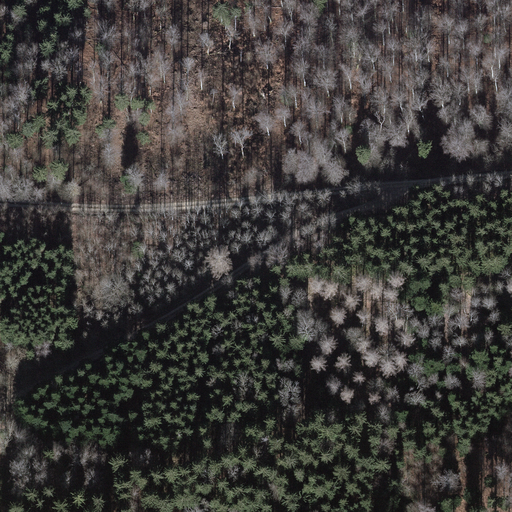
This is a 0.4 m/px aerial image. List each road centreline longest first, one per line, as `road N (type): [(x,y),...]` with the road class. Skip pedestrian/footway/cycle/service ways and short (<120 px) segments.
road 1 (track): [(0,199),(93,206),(511,176)]
road 2 (track): [(388,184),(0,408)]
